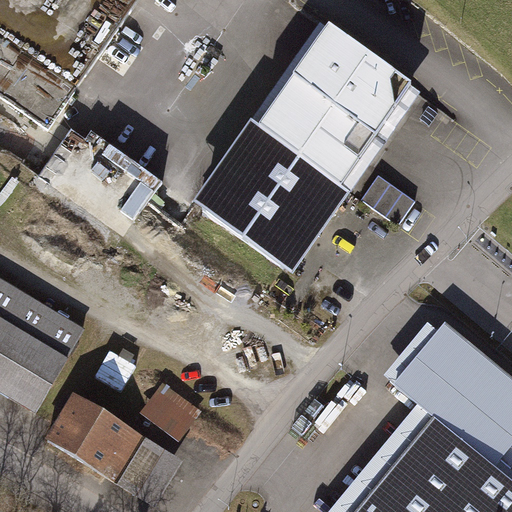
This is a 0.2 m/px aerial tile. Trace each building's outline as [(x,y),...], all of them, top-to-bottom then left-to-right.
[(425,94),(328,28),(260,128),(252,122),(193,209),(298,280),(332,230),(388,148),(425,94)] [(115,146),(106,156),(151,195),(160,185),(115,146)] [(405,224),(419,197),(378,176),(364,203),(405,224)] [(87,327),(0,275),(0,392),(36,414),(87,327)] [(100,378),(127,391),(140,364),(113,351),(100,378)] [(203,408),(162,386),(144,419),(185,441),(203,408)] [(511,427),(461,388),(358,511),(511,511),(511,484),(495,471),(511,453),(511,427)] [(147,435),(77,393),(51,438),(121,479),(147,435)]
